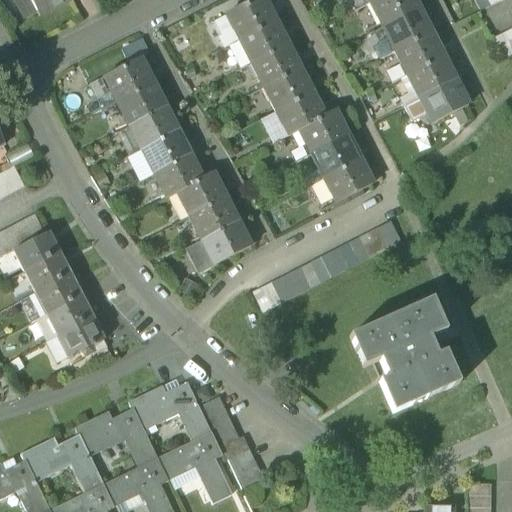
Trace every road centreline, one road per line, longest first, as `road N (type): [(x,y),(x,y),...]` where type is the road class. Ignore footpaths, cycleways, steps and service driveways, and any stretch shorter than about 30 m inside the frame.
road 1 (residential): [(187,332),(69,177),(16,75)]
road 2 (residential): [(389,493),(187,332)]
road 3 (residential): [(187,332),(109,374),(0,412)]
road 4 (residential): [(16,75),(165,0)]
road 5 (residential): [(511,440),(389,493)]
